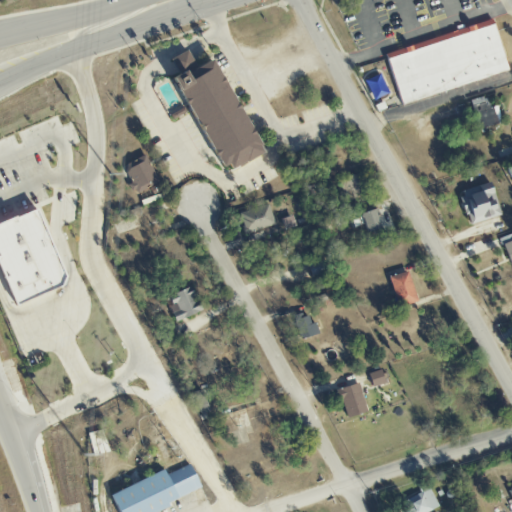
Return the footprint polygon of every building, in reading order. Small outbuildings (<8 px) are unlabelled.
[(402,105),(387,60),(493,23),(509,69),(402,105)] [(171,81),(210,58),(264,150),(226,173),(171,81)] [(470,101),(476,129),(499,124),(492,96),(470,101)] [(124,168),(145,156),(159,183),(137,194),(124,168)] [(340,179),(346,201),(365,195),(358,173),(340,179)] [(459,190),(466,224),(499,217),(491,183),(459,190)] [(274,225),(267,204),(238,213),(245,234),(274,225)] [(0,271),(0,224),(36,209),(65,275),(61,288),(16,308),(0,271)] [(366,235),(380,231),(373,209),(359,214),(366,235)] [(511,263),(511,240),(503,243),(508,265),(511,263)] [(415,303),(408,272),(389,276),(396,307),(415,303)] [(169,294),(175,312),(171,313),(174,321),(200,312),(192,287),(169,294)] [(316,310),(329,305),(324,294),(311,299),(316,310)] [(293,317),(299,340),(318,334),(315,323),(310,324),(307,313),(293,317)] [(371,387),(384,383),(380,370),(367,374),(371,387)] [(337,389),(346,418),(366,412),(358,383),(337,389)] [(150,511),(217,484),(206,457),(164,475),(163,472),(109,494),(116,511),(150,511)] [(402,500),(406,511),(428,511),(437,508),(429,489),(402,500)]
